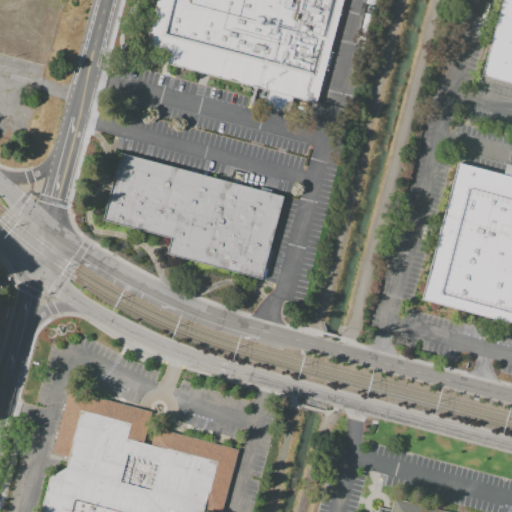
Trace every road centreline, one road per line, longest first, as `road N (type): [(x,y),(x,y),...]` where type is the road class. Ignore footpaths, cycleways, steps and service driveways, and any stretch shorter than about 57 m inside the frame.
road 1 (secondary): [(34,270),(140,338),(293,389)]
road 2 (secondary): [(260,331),(155,292),(47,227)]
road 3 (secondary): [(341,401),(511,447)]
road 4 (secondary): [(511,399),(353,358)]
road 5 (tertiary): [(106,0),(76,119)]
